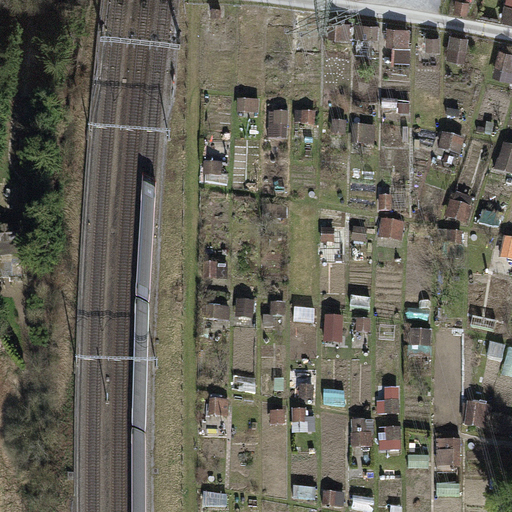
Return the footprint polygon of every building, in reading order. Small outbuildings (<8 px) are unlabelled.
[(473,6),(461,3),(458,14),(471,17),(473,6)] [(225,9),(216,9),(216,19),(225,19),(225,9)] [(261,10),(245,10),(245,33),(261,33),(261,10)] [(288,11),(274,11),(274,28),(288,28),(288,11)] [(319,19),(298,19),(298,35),(319,35),(319,19)] [(237,22),(214,22),(214,44),(237,44),(237,22)] [(353,23),(329,23),(329,39),(353,39),(353,23)] [(379,26),(363,26),(363,41),(379,41),(379,26)] [(410,31),(391,31),(391,66),(410,66),(410,31)] [(439,38),(419,38),(419,69),(439,69),(439,38)] [(467,40),(451,38),(449,63),(465,64),(467,40)] [(511,53),(501,51),(497,71),(511,73),(511,53)] [(396,104),(383,102),(382,110),(396,112),(396,104)] [(436,113),(424,112),(424,121),(436,121),(436,113)] [(288,114),(267,114),(267,141),(288,141),(288,114)] [(460,116),(448,114),(446,121),(459,123),(460,116)] [(315,117),(298,117),(298,129),(315,129),(315,117)] [(495,129),(478,126),(476,135),(493,138),(495,129)] [(375,131),(358,130),(358,146),(374,147),(375,131)] [(465,146),(444,137),(433,163),(454,172),(465,146)] [(501,173),(511,175),(511,151),(507,150),(501,173)] [(223,156),(205,156),(205,180),(223,180),(223,156)] [(476,204),(456,196),(446,222),(469,226),(476,204)] [(288,209),(270,208),(269,223),(288,223),(288,209)] [(406,223),(384,222),(382,245),(405,246),(406,223)] [(336,230),(325,229),(324,240),(335,241),(336,230)] [(463,236),(440,234),(438,258),(461,260),(463,236)] [(511,243),(504,241),(499,261),(511,264),(511,243)] [(229,268),(204,266),(203,284),(228,285),(229,268)] [(255,333),(255,306),(240,306),(240,333),(255,333)] [(286,321),(287,306),(275,306),(274,320),(286,321)] [(211,310),(211,321),(231,321),(231,311),(211,310)] [(372,337),(372,323),(360,323),(359,336),(372,337)] [(430,336),(412,335),(411,352),(429,353),(430,336)] [(461,355),(461,337),(440,337),(439,354),(461,355)] [(317,371),(293,372),(293,390),(317,389),(317,371)] [(365,399),(356,399),(356,410),(365,410),(365,399)] [(227,403),(207,403),(208,423),(227,422),(227,403)] [(403,403),(386,404),(386,417),(404,416),(403,403)] [(491,411),(464,407),(461,428),(488,431),(491,411)] [(309,411),(293,412),(294,436),(310,436),(309,411)] [(285,413),(264,414),(265,433),(286,432),(285,413)] [(348,419),(330,420),(331,430),(348,429),(348,419)] [(511,421),(502,420),(498,435),(511,438),(511,421)] [(370,424),(356,425),(357,446),(371,445),(370,424)] [(401,431),(383,431),(384,446),(402,446),(401,431)] [(461,443),(435,441),(432,470),(458,472),(461,443)] [(318,467),(295,467),(296,481),(318,480),(318,467)] [(345,479),(328,479),(328,495),(346,494),(345,479)] [(372,511),(374,505),(355,502),(353,511),(355,511),(372,511)]
